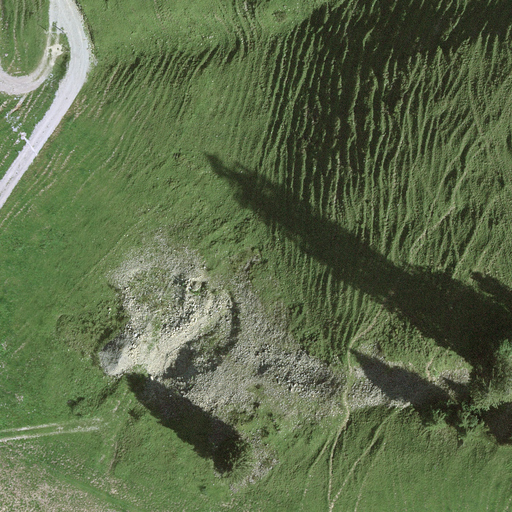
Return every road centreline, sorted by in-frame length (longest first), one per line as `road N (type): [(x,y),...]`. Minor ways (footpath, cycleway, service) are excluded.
road 1 (track): [(62,0),(78,41),(78,72),(0,203)]
road 2 (track): [(0,81),(29,82),(46,72),(59,0)]
